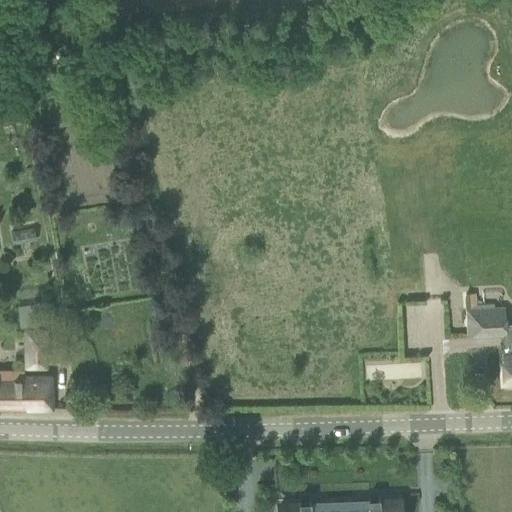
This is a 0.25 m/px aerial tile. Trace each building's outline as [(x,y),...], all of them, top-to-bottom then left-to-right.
[(20,242),(21,249),(30,247),(29,241),(36,240),(34,228),(10,232),(13,244),(20,242)] [(18,306),(19,323),(44,320),(42,304),(18,306)] [(51,304),(42,304),(44,320),(52,319),(51,304)] [(484,309),(467,310),(469,334),(502,333),(505,333),(504,308),(494,308),(484,309)] [(23,367),(47,368),(47,328),(23,328),(23,367)] [(511,350),(503,351),(502,351),(504,385),(511,384),(511,350)] [(0,367),(0,407),(51,408),(51,372),(23,372),(23,368),(0,367)] [(275,499),(275,511),(402,511),(402,495),(275,499)]
